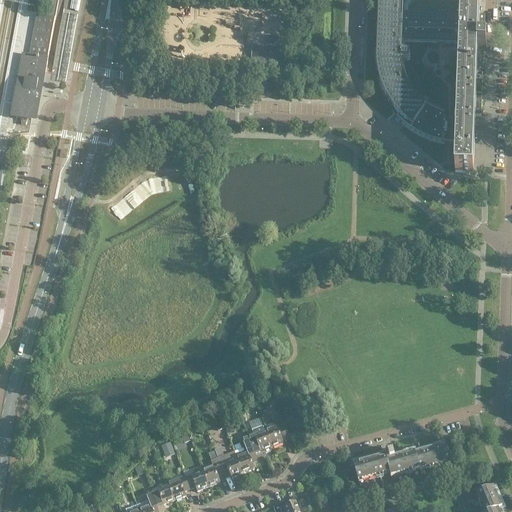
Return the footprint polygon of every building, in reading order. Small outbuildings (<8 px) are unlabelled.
[(378,0),(376,55),(376,60),(377,64),(377,69),(378,74),(379,79),(380,83),(382,88),(384,92),(386,96),(388,101),(391,105),(394,108),(399,115),(397,117),(397,116),(397,117),(402,122),(406,125),(410,128),(414,131),(418,134),(423,136),(428,138),(433,140),(438,141),(442,142),(443,141),(442,141),(444,114),(444,113),(441,112),(438,111),(436,110),(433,108),(430,107),(427,105),(424,103),(421,101),(419,98),(416,96),(414,93),(412,90),(410,87),(408,84),(407,81),(405,78),(404,74),(403,71),(403,68),(402,64),(402,61),(408,61),(410,59),(410,52),(409,51),(402,51),(403,41),(460,43),(455,172),(473,173),(475,115),(481,116),(481,108),(482,101),(476,101),(477,73),(483,73),(483,58),(481,58),(481,51),(487,52),(487,51),(487,44),(486,44),(486,42),(486,41),(484,37),(484,36),(484,34),(484,33),(484,31),(484,30),(485,15),(479,15),(479,0),(470,0),(461,0),(461,14),(460,14),(459,13),(459,12),(458,12),(457,12),(456,12),(455,13),(454,14),(450,14),(449,14),(449,13),(449,12),(448,12),(448,11),(447,11),(446,11),(446,12),(445,12),(445,13),(444,13),(444,14),(439,14),(439,13),(438,12),(438,11),(437,11),(436,11),(435,11),(435,12),(434,12),(434,13),(429,13),(429,12),(428,12),(428,11),(427,11),(426,11),(425,11),(424,11),(424,12),(424,13),(423,13),(418,13),(418,12),(418,11),(417,11),(417,10),(416,10),(415,10),(414,11),(413,12),(413,13),(403,12),(403,0),(378,0)] [(37,16),(30,49),(49,53),(55,19),(37,16)] [(28,64),(29,56),(30,49),(0,43),(0,59),(9,61),(21,63),(28,64)] [(251,59),(251,71),(287,72),(288,48),(258,47),(257,59),(251,59)] [(43,58),(48,59),(49,53),(30,49),(29,56),(28,64),(21,63),(14,97),(22,99),(20,108),(18,119),(21,120),(21,125),(25,126),(28,121),(31,122),(37,90),(38,90),(39,85),(38,85),(43,58)] [(293,70),(296,71),(300,71),(301,59),(294,59),(293,70)] [(270,449),(272,449),(265,432),(266,432),(261,420),(249,424),(254,437),(248,439),(257,461),(263,459),(261,453),(264,452),(264,453),(266,454),(270,453),(271,451),(270,449)] [(266,432),(265,432),(272,449),(283,444),(283,442),(290,439),(282,420),(274,423),(276,428),(266,432)] [(233,426),(225,429),(227,435),(235,432),(233,426)] [(184,444),(190,442),(188,436),(181,439),(184,444)] [(243,450),(234,453),(243,475),(254,470),(252,463),(257,461),(248,439),(242,441),(243,450)] [(450,463),(451,463),(446,444),(393,459),(393,456),(394,456),(392,450),(387,451),(388,454),(384,455),(385,457),(353,465),(359,484),(359,482),(390,474),(393,487),(388,488),(389,494),(393,493),(396,492),(400,491),(403,490),(407,489),(405,483),(401,485),(399,476),(450,461),(450,463)] [(217,460),(223,475),(229,473),(231,479),(243,475),(234,453),(217,460)] [(218,477),(223,475),(217,460),(211,462),(213,468),(202,472),(209,488),(220,484),(218,477)] [(197,493),(209,488),(202,472),(185,478),(190,490),(195,488),(197,493)] [(184,492),(190,490),(185,478),(168,485),(175,502),(186,497),(184,492)] [(175,502),(168,485),(151,492),(159,511),(164,511),(166,511),(163,506),(175,502)] [(503,511),(502,509),(493,488),(477,495),(484,511),(503,511)] [(159,511),(151,492),(145,494),(148,502),(137,506),(139,511),(159,511)]
